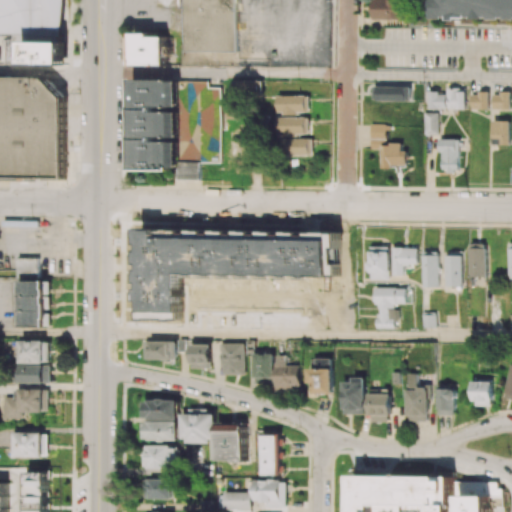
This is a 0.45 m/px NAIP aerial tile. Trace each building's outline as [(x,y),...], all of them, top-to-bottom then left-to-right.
[(63,0),(0,0),(0,33),(12,34),(12,47),(7,47),(6,63),(65,64),(65,42),(62,42),(63,0)] [(237,52),(237,0),(183,0),(182,51),(237,52)] [(373,0),(373,19),(407,20),(407,0),(373,0)] [(511,0),(432,0),(433,20),(511,18),(511,0)] [(167,66),(168,37),(154,36),(154,33),(135,32),(134,65),(167,66)] [(142,76),(181,77),(181,78),(188,79),(188,105),(180,105),(180,106),(161,105),(161,109),(180,110),(188,111),(187,136),(180,135),(180,136),(161,136),(161,140),(180,140),(180,141),(187,141),(187,166),(181,166),(181,170),(140,169),(142,76)] [(0,176),(66,176),(66,96),(46,77),(0,77),(0,176)] [(263,80),(234,80),(234,98),(264,97),(263,80)] [(379,101),(412,101),(412,86),(379,87),(379,101)] [(466,88),(446,88),(446,92),(430,91),(429,109),(466,109),(466,88)] [(511,93),(494,92),(493,109),(511,110),(511,93)] [(472,93),(471,109),(489,110),(490,93),(472,93)] [(279,113),(312,113),(312,96),(279,95),(279,113)] [(425,134),(439,135),(440,113),(425,113),(425,134)] [(312,117),(279,117),(279,135),(311,135),(312,117)] [(493,144),(511,145),(511,121),(493,121),(493,144)] [(383,166),(408,167),(409,151),(404,151),(404,144),(389,143),(389,124),(372,124),(371,149),(383,149),(383,166)] [(315,155),(316,139),(291,138),(291,155),(315,155)] [(460,171),(460,139),(442,139),(441,171),(460,171)] [(153,228),(174,228),(174,236),(252,238),(252,240),(325,241),(324,279),(316,279),(316,278),(304,278),(304,279),(297,279),(297,278),(286,277),(286,278),(278,278),(278,277),(267,277),(267,278),(258,278),(258,277),(254,277),(254,274),(250,274),(249,275),(242,275),(242,274),(231,274),(224,274),(224,273),(212,273),(212,274),(205,274),(205,273),(194,273),(194,290),(196,290),(196,297),(193,296),(193,305),(194,305),(194,313),(154,312),(154,302),(151,301),(151,293),(152,293),(152,289),(155,289),(155,283),(151,283),(152,274),(153,270),(155,270),(156,263),(152,263),(152,255),(153,255),(153,251),(156,251),(156,244),(153,244),(153,237),(152,237),(153,228)] [(391,280),(392,247),(370,246),(370,279),(391,280)] [(419,264),(420,248),(393,248),(392,275),(404,275),(404,264),(419,264)] [(469,277),(486,277),(487,248),(469,248),(469,277)] [(440,255),(423,255),(423,286),(440,287),(440,255)] [(446,286),(463,286),(464,255),(447,255),(446,286)] [(38,258),(17,258),(17,277),(38,277),(38,258)] [(50,282),(49,289),(51,290),(51,297),(50,297),(49,304),(51,304),(51,319),(50,319),(50,327),(24,327),(25,281),(50,282)] [(408,304),(408,287),(378,287),(378,319),(376,319),(376,328),(395,328),(395,319),(399,319),(399,304),(408,304)] [(437,311),(423,311),(423,328),(437,328),(437,311)] [(50,364),(51,341),(22,340),(22,363),(50,364)] [(148,341),(184,341),(183,360),(172,360),(171,360),(166,360),(165,360),(155,360),(155,359),(148,359),(148,341)] [(226,343),(249,343),(249,375),(227,375),(227,366),(225,366),(225,358),(227,358),(227,351),(224,351),(224,344),(226,344),(226,343)] [(197,345),(217,345),(217,364),(215,364),(215,368),(195,368),(195,361),(197,361),(197,345)] [(255,383),(274,384),(275,354),(256,353),(255,383)] [(301,392),(302,356),(277,355),(276,391),(301,392)] [(335,395),(334,358),(318,358),(318,368),(311,368),(312,396),(335,395)] [(21,383),(51,383),(52,365),(21,365),(21,383)] [(420,374),(409,374),(409,421),(432,421),(432,384),(420,384),(420,374)] [(367,378),(355,377),(355,381),(345,380),(344,413),(366,414),(367,378)] [(473,406),(494,406),(494,381),(474,380),(473,406)] [(23,411),(50,412),(50,389),(18,388),(18,397),(5,396),(5,418),(23,418),(23,411)] [(438,415),(457,415),(457,388),(439,388),(438,415)] [(370,422),(391,422),(392,394),(371,393),(370,422)] [(180,420),(180,400),(145,399),(145,419),(180,420)] [(216,442),(216,414),(207,414),(207,409),(191,408),(191,413),(183,413),(182,441),(216,442)] [(179,421),(144,421),(144,441),(180,440),(179,421)] [(218,460),(247,460),(247,423),(218,423),(218,460)] [(50,433),(17,432),(16,457),(49,457),(50,433)] [(263,476),(283,476),(283,435),(263,434),(263,476)] [(178,446),(144,446),(144,468),(178,468),(178,446)] [(492,511),(493,496),(464,496),(463,511),(455,511),(456,477),(355,475),(354,511),(492,511)] [(172,499),(173,479),(145,478),(145,498),(172,499)] [(287,507),(287,481),(254,480),(254,500),(266,501),(266,506),(287,507)] [(9,511),(10,483),(0,482),(0,511),(9,511)] [(224,509),(252,510),(252,492),(225,491),(224,509)]
